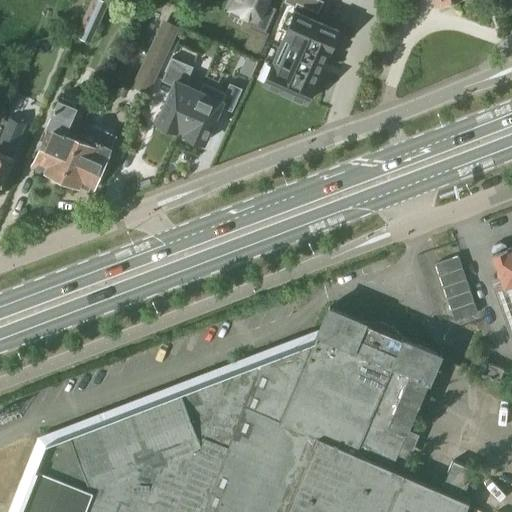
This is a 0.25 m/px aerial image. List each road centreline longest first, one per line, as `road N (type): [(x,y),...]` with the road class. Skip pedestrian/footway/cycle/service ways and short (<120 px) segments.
road 1 (primary): [(0,341),(402,188)]
road 2 (primary): [(511,110),(173,242)]
road 3 (primary): [(173,242),(0,306)]
road 4 (residential): [(145,209),(0,264)]
road 5 (residential): [(402,188),(416,225),(511,190)]
road 6 (unknown): [(459,209),(505,327)]
